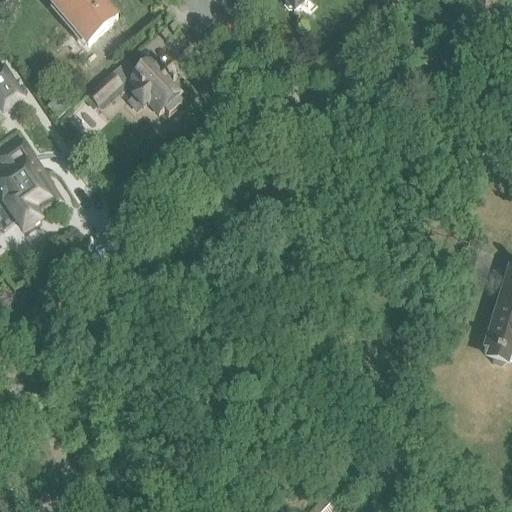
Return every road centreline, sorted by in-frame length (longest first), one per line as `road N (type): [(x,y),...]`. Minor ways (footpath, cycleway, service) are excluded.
road 1 (unknown): [(427,0),(303,122),(0,329)]
road 2 (residential): [(314,135),(0,357)]
road 3 (residential): [(466,0),(314,135)]
road 4 (residential): [(314,135),(193,0)]
